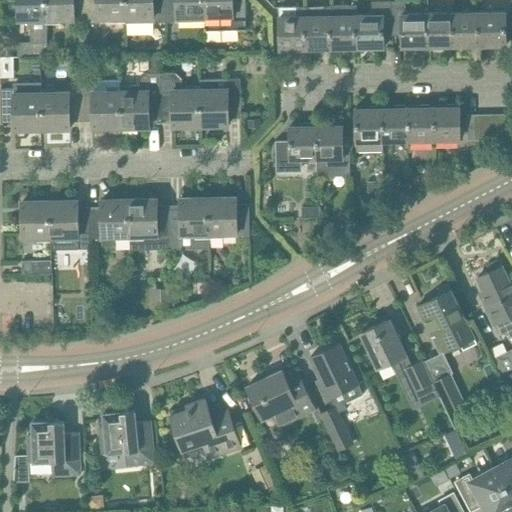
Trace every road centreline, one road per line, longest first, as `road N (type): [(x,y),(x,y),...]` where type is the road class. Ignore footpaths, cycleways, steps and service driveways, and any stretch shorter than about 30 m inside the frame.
road 1 (tertiary): [(0,370),(77,366),(170,347),(511,181)]
road 2 (residential): [(252,162),(0,164)]
road 3 (residential): [(276,84),(511,81)]
